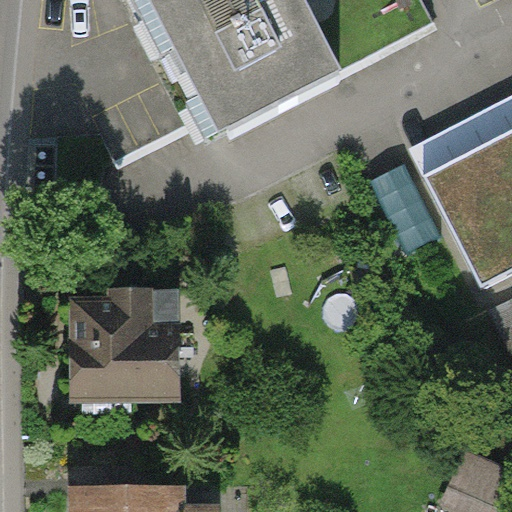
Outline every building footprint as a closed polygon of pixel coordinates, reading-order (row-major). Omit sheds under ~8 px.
[(160,0),(168,14),(195,0),(160,0)] [(296,0),(195,0),(168,14),(232,141),(342,85),(337,76),(436,26),(422,0),(339,0),(305,17),(296,0)] [(511,110),(412,163),(425,187),(455,172),(488,154),(511,141),(511,110)] [(455,172),(425,187),(484,301),(511,286),(511,141),(488,154),(455,172)] [(511,342),(511,289),(493,298),(511,342)] [(179,301),(67,303),(69,415),(181,413),(179,301)] [(448,504),(483,511),(506,511),(511,486),(511,458),(461,447),(448,504)] [(193,511),(194,496),(67,497),(67,511),(193,511)]
